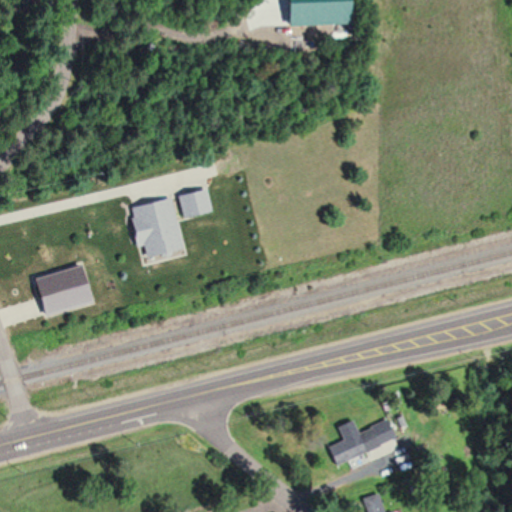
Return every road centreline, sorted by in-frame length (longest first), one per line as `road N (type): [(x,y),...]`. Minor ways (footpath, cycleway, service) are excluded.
road 1 (secondary): [(511,316),(0,444)]
road 2 (residential): [(29,437),(0,343),(45,112),(65,70),(73,0)]
road 3 (residential): [(176,400),(308,511)]
